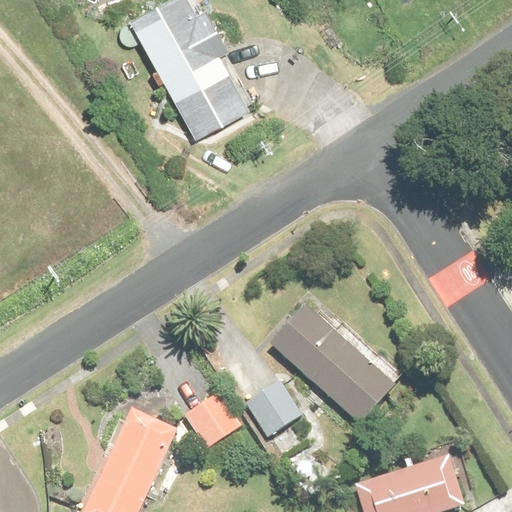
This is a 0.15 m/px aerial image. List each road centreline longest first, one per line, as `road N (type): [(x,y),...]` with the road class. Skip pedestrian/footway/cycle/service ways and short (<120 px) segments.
road 1 (residential): [(0,380),(375,144)]
road 2 (residential): [(375,144),(511,359)]
road 3 (residential): [(375,144),(511,53)]
